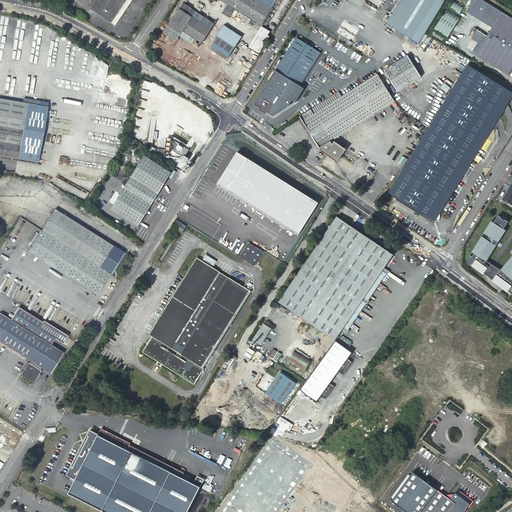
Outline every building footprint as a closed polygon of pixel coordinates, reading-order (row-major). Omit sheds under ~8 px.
[(132,0),(95,0),(90,9),(115,25),(132,0)] [(221,0),(260,25),(275,0),(221,0)] [(444,0),(399,0),(386,22),(419,44),(444,0)] [(511,71),(511,19),(503,14),(480,0),(475,0),(467,13),(493,29),(488,37),(476,56),(508,77),(511,71)] [(214,23),(183,1),(179,7),(210,28),(214,23)] [(454,2),(449,10),(459,16),(465,8),(454,2)] [(210,28),(179,7),(170,21),(183,29),(201,42),(210,28)] [(448,11),(435,32),(448,40),(462,19),(448,11)] [(183,29),(170,21),(163,31),(176,40),(183,29)] [(337,32),(353,40),(359,29),(343,21),(337,32)] [(218,34),(234,45),(240,36),(224,26),(218,34)] [(261,26),(248,47),(258,53),(269,36),(267,35),(269,31),(261,26)] [(473,54),(476,56),(488,37),(479,31),(473,40),(479,44),(473,54)] [(234,45),(218,34),(211,45),(215,47),(227,55),(234,45)] [(319,53),(295,38),(253,104),(259,108),(258,109),(265,113),(266,112),(272,116),(286,107),(291,100),(294,102),(303,88),(299,85),(319,53)] [(227,55),(215,47),(213,50),(225,58),(227,55)] [(407,55),(395,63),(408,85),(421,76),(407,55)] [(395,63),(384,70),(397,92),(408,85),(395,63)] [(510,92),(468,65),(428,129),(388,193),(430,219),(510,92)] [(362,84),(313,114),(330,142),(395,101),(378,74),(362,84)] [(358,79),(310,109),(313,114),(362,84),(358,79)] [(511,96),(511,93),(510,92),(430,219),(433,221),(511,96)] [(0,156),(38,164),(47,108),(38,107),(39,102),(23,100),(22,104),(0,99),(0,156)] [(300,116),(320,148),(330,142),(313,114),(310,109),(300,116)] [(330,142),(320,148),(322,152),(335,161),(339,160),(345,152),(344,148),(335,142),(332,145),(330,142)] [(172,173),(146,156),(112,210),(139,226),(172,173)] [(378,204),(380,206),(385,210),(387,206),(382,203),(380,201),(378,204)] [(55,210),(42,231),(101,269),(114,247),(55,210)] [(511,253),(499,269),(485,260),(504,230),(502,227),(506,221),(496,215),(492,222),(490,220),(480,236),(470,251),(472,253),(471,255),(469,255),(467,257),(467,262),(471,265),(481,274),(483,273),(492,279),(491,281),(506,292),(508,291),(511,293),(511,253)] [(385,268),(394,255),(338,217),(279,302),(325,333),(335,340),(342,330),(347,334),(350,330),(345,326),(362,301),(368,305),(370,301),(365,297),(383,272),(388,276),(391,272),(385,268)] [(175,219),(173,222),(184,229),(186,226),(183,224),(180,222),(175,219)] [(98,296),(111,275),(101,269),(42,231),(28,252),(98,296)] [(248,243),(241,255),(255,264),(263,252),(248,243)] [(114,247),(101,269),(111,275),(125,254),(124,253),(114,247)] [(203,367),(251,290),(242,285),(213,266),(217,260),(206,253),(202,260),(197,257),(149,334),(153,336),(143,352),(195,384),(205,368),(203,367)] [(42,323),(18,307),(10,320),(0,313),(0,343),(31,362),(30,364),(29,363),(22,373),(34,381),(41,371),(40,370),(41,369),(50,374),(63,353),(51,345),(54,339),(63,344),(68,336),(43,321),(42,323)] [(272,328),(264,323),(253,340),(261,345),(272,328)] [(248,346),(244,353),(251,357),(255,349),(248,346)] [(278,353),(271,348),(268,353),(275,357),(278,353)] [(312,360),(296,350),(289,361),(305,371),(312,360)] [(296,383),(280,372),(266,393),(281,404),(296,383)] [(74,478),(67,493),(104,511),(186,511),(201,486),(182,477),(165,468),(156,464),(126,449),(129,442),(101,428),(98,435),(97,434),(74,478)] [(74,478),(97,434),(97,433),(89,429),(66,474),(74,478)] [(184,472),(167,464),(165,468),(182,477),(184,472)] [(413,473),(392,502),(405,511),(465,511),(467,511),(473,501),(460,492),(459,491),(457,492),(454,495),(451,500),(447,497),(413,473)] [(462,491),(460,492),(473,501),(467,511),(468,511),(475,501),(462,491)]
